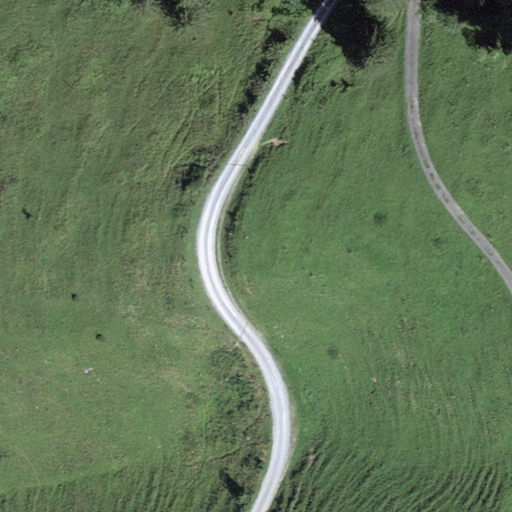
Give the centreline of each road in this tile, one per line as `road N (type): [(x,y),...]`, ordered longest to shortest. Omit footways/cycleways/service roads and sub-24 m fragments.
road 1 (track): [(259,511),(280,455),(280,400),(270,371),(213,287),(207,241),(227,176),(331,0)]
road 2 (track): [(417,0),(416,136),(444,199),(511,284)]
